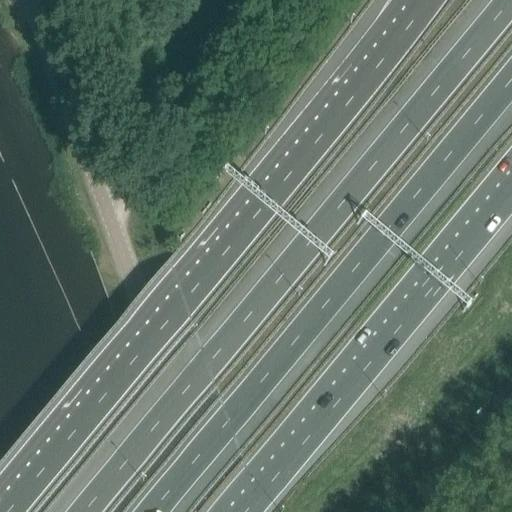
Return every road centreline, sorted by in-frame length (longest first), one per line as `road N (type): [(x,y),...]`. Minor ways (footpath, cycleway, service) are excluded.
road 1 (motorway): [(511,2),(86,511)]
road 2 (motorway): [(426,0),(9,511)]
road 3 (motorway): [(153,511),(511,82)]
road 4 (unclassified): [(220,511),(33,0)]
road 5 (motorway): [(227,511),(511,166)]
road 6 (track): [(242,0),(99,186)]
